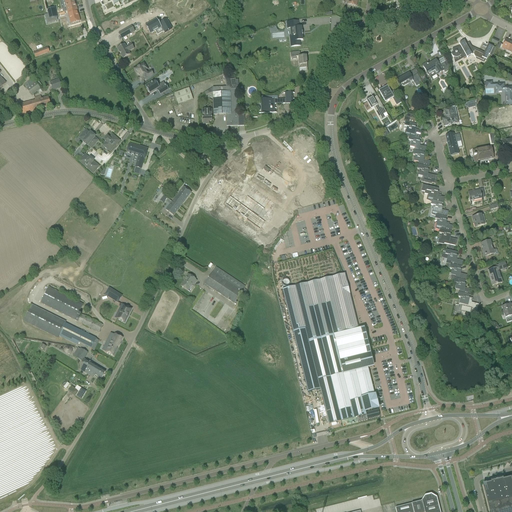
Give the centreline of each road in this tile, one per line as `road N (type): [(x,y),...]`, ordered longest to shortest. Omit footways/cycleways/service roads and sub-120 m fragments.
road 1 (unclassified): [(429,419),(389,291),(339,177),(334,101)]
road 2 (unclassified): [(54,473),(133,339),(198,193)]
road 3 (unknown): [(265,131),(298,161),(301,182),(269,239),(229,214)]
road 4 (unclassified): [(275,458),(106,501)]
road 5 (residential): [(334,101),(479,8)]
road 6 (unclassified): [(151,130),(84,111),(0,125)]
road 7 (residential): [(511,291),(481,295),(447,182)]
road 8 (unclassified): [(151,130),(86,0)]
road 9 (secondary): [(130,511),(258,479)]
